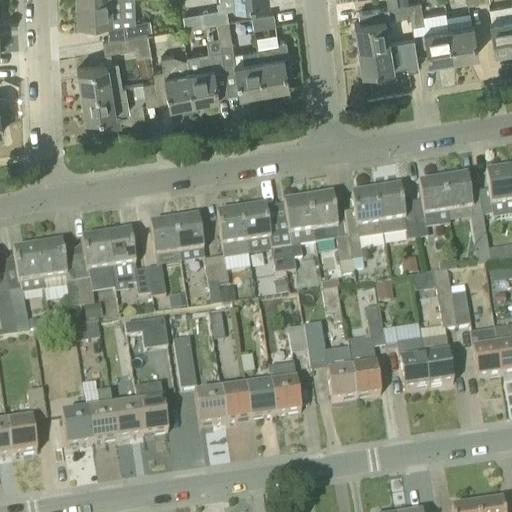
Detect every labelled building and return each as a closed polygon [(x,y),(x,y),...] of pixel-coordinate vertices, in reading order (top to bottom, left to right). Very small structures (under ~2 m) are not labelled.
[(151,33),(149,20),(124,25),(123,0),(76,0),(77,21),(106,20),(107,40),(107,41),(146,34),(151,33)] [(188,14),(190,27),(216,23),(228,21),(226,9),(235,7),(235,6),(267,2),(267,0),(218,0),(219,0),(216,1),(217,10),(188,14)] [(407,4),(409,16),(411,26),(423,24),(419,2),(407,4)] [(407,4),(397,6),(386,7),(388,19),(409,16),(407,4)] [(353,23),(358,48),(388,43),(386,32),(390,31),(388,19),(386,7),(356,13),(358,22),(353,23)] [(273,13),(253,17),(251,17),(253,29),(275,25),(273,13)] [(511,48),(511,17),(489,21),(494,51),(511,48)] [(241,52),(243,62),(235,63),(228,21),(216,23),(221,50),(224,67),(233,66),(238,94),(263,90),(257,49),(241,52)] [(473,24),(448,28),(453,58),(478,54),(473,24)] [(427,62),(447,59),(453,58),(448,28),(422,32),(427,62)] [(136,58),(150,56),(146,34),(107,41),(107,40),(102,41),(104,53),(134,49),(136,58)] [(402,41),(405,63),(417,61),(413,39),(402,41)] [(256,45),(257,49),(263,90),(288,85),(283,56),(288,56),(285,40),(256,45)] [(388,43),(358,48),(362,73),(392,68),(388,43)] [(224,67),(221,50),(209,52),(198,53),(201,69),(188,71),(193,101),(218,97),(214,69),(224,67)] [(157,96),(166,94),(168,106),(193,101),(188,71),(176,73),(173,55),(160,58),(162,71),(153,72),(157,96)] [(76,69),(80,94),(111,89),(106,64),(76,69)] [(158,103),(157,101),(154,82),(142,84),(146,105),(158,103)] [(125,87),(111,89),(80,94),(85,119),(129,112),(125,87)] [(511,192),(509,173),(501,174),(484,177),(487,193),(478,195),(482,219),(492,217),(493,221),(511,217),(511,192)] [(482,219),(478,195),(469,196),(466,180),(442,184),(447,216),(470,212),(471,221),(469,221),(477,270),(490,267),(482,219)] [(423,220),(435,218),(437,229),(449,227),(447,216),(442,184),(417,188),(420,204),(411,206),(415,230),(425,228),(423,220)] [(399,191),(375,195),(382,238),(405,234),(407,242),(416,241),(415,230),(411,206),(402,207),(399,191)] [(357,238),(348,239),(352,264),(362,262),(359,242),(382,238),(375,195),(350,199),(357,238)] [(348,239),(338,241),(331,199),(307,203),(314,245),(336,242),(339,266),(352,264),(348,239)] [(314,245),(307,203),(283,207),(290,249),(281,250),(284,275),(295,273),(293,262),(301,260),(299,248),(314,245)] [(264,210),(240,214),(247,258),(271,254),(274,276),(284,275),(281,250),(271,252),(264,210)] [(222,260),(213,261),(217,286),(227,284),(224,261),(247,258),(240,214),(216,218),(222,260)] [(173,225),(178,257),(202,253),(197,221),(173,225)] [(173,225),(149,229),(154,261),(178,257),(173,225)] [(105,239),(110,271),(113,288),(135,284),(137,298),(149,297),(145,272),(134,273),(133,267),(135,267),(129,235),(105,239)] [(88,275),(110,271),(105,239),(81,243),(85,271),(75,272),(77,283),(81,308),(94,306),(88,275)] [(61,246),(37,250),(43,293),(66,289),(69,310),(81,308),(77,283),(65,285),(64,278),(66,278),(61,246)] [(28,336),(25,318),(22,296),(43,293),(37,250),(12,254),(19,293),(9,295),(13,320),(15,338),(28,336)] [(220,307),(217,286),(213,261),(203,263),(210,309),(220,307)] [(145,272),(149,297),(150,300),(165,298),(160,269),(145,272)] [(493,280),(511,278),(511,269),(492,272),(493,280)] [(456,330),(450,297),(447,274),(432,276),(442,332),(456,330)] [(332,318),(333,325),(342,324),(336,290),(322,292),(326,319),(332,318)] [(0,317),(4,339),(15,338),(13,320),(9,295),(0,295),(0,317)] [(465,295),(450,297),(456,330),(470,328),(465,295)] [(383,340),(378,308),(364,310),(369,341),(369,342),(383,340)] [(211,315),(212,340),(232,339),(230,314),(211,315)] [(140,326),(124,328),(125,340),(141,337),(143,354),(167,350),(163,322),(140,326)] [(303,330),(307,355),(323,352),(322,348),(319,328),(303,330)] [(510,346),(496,348),(501,378),(511,376),(511,329),(507,330),(510,346)] [(307,355),(303,330),(287,333),(291,357),(307,355)] [(501,378),(496,348),(493,332),(480,334),(469,336),(476,382),(501,378)] [(445,340),(420,343),(428,389),(452,386),(445,340)] [(196,390),(188,341),(172,344),(180,392),(196,390)] [(403,393),(428,389),(420,343),(396,347),(403,393)] [(380,397),(373,354),(348,358),(355,401),(380,397)] [(348,358),(348,355),(324,359),(331,405),(355,401),(348,358)] [(240,359),(242,376),(253,374),(251,358),(240,359)] [(267,371),(270,387),(274,419),(300,415),(293,367),(267,371)] [(270,387),(245,391),(249,423),(274,419),(270,387)] [(245,391),(219,395),(224,427),(249,423),(245,391)] [(30,420),(45,417),(41,392),(26,395),(30,420)] [(98,413),(86,415),(91,447),(116,443),(111,411),(109,395),(96,397),(98,413)] [(194,399),(199,430),(224,427),(219,395),(194,399)] [(162,403),(136,407),(141,439),(167,435),(162,403)] [(136,407),(111,411),(116,443),(141,439),(136,407)] [(61,419),(63,431),(66,451),(91,447),(86,415),(61,419)] [(31,423),(5,427),(10,459),(36,455),(31,423)] [(0,460),(10,459),(5,427),(0,428),(0,460)]
